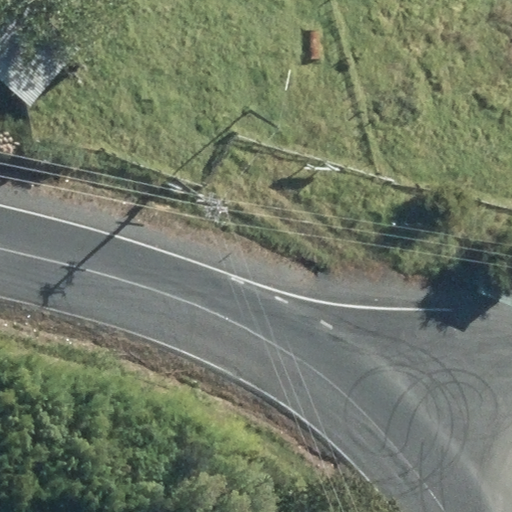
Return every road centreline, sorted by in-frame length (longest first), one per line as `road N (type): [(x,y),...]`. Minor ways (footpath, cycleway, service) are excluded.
road 1 (tertiary): [(0,247),(192,302),(261,334),(380,430)]
road 2 (residential): [(380,430),(511,373)]
